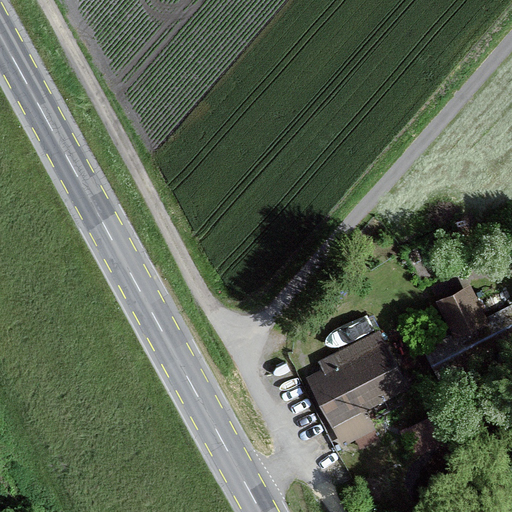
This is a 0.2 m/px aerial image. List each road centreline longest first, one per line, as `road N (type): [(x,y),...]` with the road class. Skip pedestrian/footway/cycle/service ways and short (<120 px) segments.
road 1 (primary): [(260,511),(0,34)]
road 2 (track): [(234,345),(511,40)]
road 3 (track): [(234,345),(44,0)]
road 4 (track): [(296,458),(234,345)]
